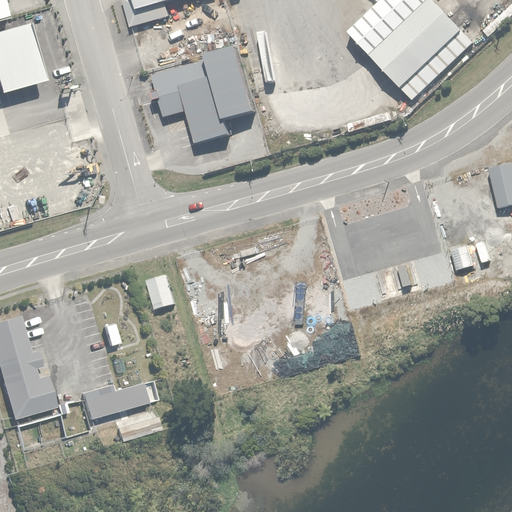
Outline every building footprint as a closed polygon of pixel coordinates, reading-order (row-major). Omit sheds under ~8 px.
[(0,0),(0,14),(12,11),(8,0),(0,0)] [(137,0),(140,9),(174,0),(137,0)] [(471,40),(434,0),(431,0),(372,54),(410,96),(471,40)] [(511,14),(511,2),(483,29),(489,35),(511,14)] [(264,106),(243,45),(154,76),(165,109),(188,101),(198,129),(264,106)] [(511,161),(487,169),(499,207),(511,203),(511,161)] [(424,186),(397,194),(411,242),(439,234),(424,186)] [(470,242),(446,250),(452,267),(476,259),(470,242)] [(168,272),(146,278),(155,308),(176,302),(168,272)] [(21,311),(0,317),(0,376),(11,415),(47,404),(21,311)] [(82,391),(83,394),(90,418),(148,402),(143,382),(97,395),(95,388),(82,391)] [(118,427),(121,438),(160,427),(157,416),(118,427)]
